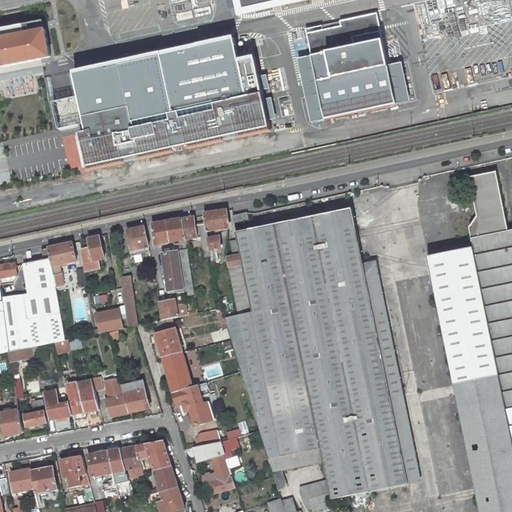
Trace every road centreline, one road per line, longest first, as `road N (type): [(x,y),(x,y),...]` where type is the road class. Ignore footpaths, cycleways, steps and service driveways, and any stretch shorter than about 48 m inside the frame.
road 1 (residential): [(0,250),(511,141)]
road 2 (unknown): [(403,177),(462,465)]
road 3 (unknown): [(0,81),(226,34),(226,0)]
road 4 (residential): [(167,421),(0,452)]
